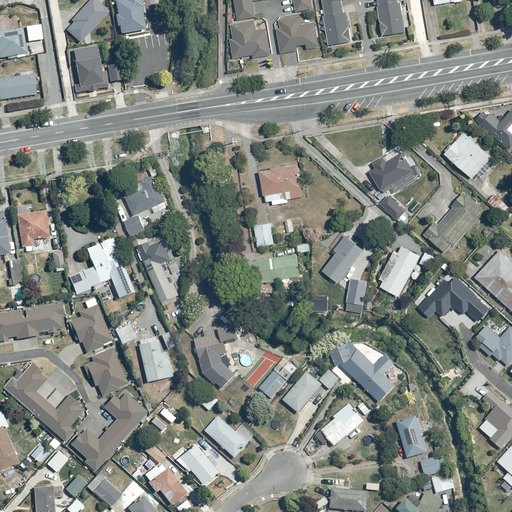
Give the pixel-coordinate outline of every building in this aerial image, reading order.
[(66,31),(79,43),(108,12),(94,0),(90,0),(71,21),(73,22),(66,31)] [(119,0),(114,1),(120,35),(145,30),(139,0),(119,0)] [(234,0),(237,21),(256,18),(253,2),(265,0),(234,0)] [(293,0),(295,12),(313,10),(311,0),(293,0)] [(322,0),(325,16),(323,16),(328,46),(351,42),(347,13),(344,14),(342,0),(345,0),(322,0)] [(376,0),(382,36),(405,32),(400,4),(399,4),(398,0),(376,0)] [(277,29),(281,54),(319,48),(315,23),(302,25),(300,17),(279,21),(280,28),(277,29)] [(40,19),(25,20),(26,35),(41,34),(40,19)] [(254,58),(271,56),(267,29),(256,31),(255,21),(231,25),(233,40),(230,40),(233,59),(253,56),(254,58)] [(0,58),(26,54),(22,28),(0,31),(0,58)] [(73,51),(78,88),(103,84),(97,47),(73,51)] [(32,75),(0,79),(0,100),(36,95),(32,75)] [(484,110),(474,121),(509,151),(511,147),(511,106),(511,107),(498,122),(484,110)] [(465,130),(443,155),(472,179),(493,155),(465,130)] [(376,169),(370,172),(379,190),(382,189),(384,192),(400,184),(398,180),(415,171),(405,152),(387,161),(385,157),(373,163),(376,169)] [(298,166),(259,172),(263,196),(264,196),(265,202),(272,201),(273,206),(289,204),(288,199),(303,197),(298,166)] [(146,189),(126,197),(134,216),(151,208),(153,212),(163,208),(160,203),(164,201),(155,180),(144,185),(146,189)] [(433,222),(423,234),(447,253),(486,206),(474,196),(470,201),(462,194),(453,205),(456,206),(439,227),(433,222)] [(407,210),(390,195),(381,206),(398,221),(407,210)] [(45,209),(15,213),(21,248),(33,246),(32,239),(49,237),(45,209)] [(4,215),(0,215),(0,255),(9,254),(4,215)] [(138,215),(124,222),(131,238),(145,231),(138,215)] [(293,217),(285,219),(287,233),(295,231),(293,217)] [(272,222),(254,224),(257,247),(275,245),(272,222)] [(160,235),(136,248),(164,303),(180,295),(173,281),(170,282),(161,265),(172,259),(160,235)] [(322,271),(338,283),(364,250),(345,235),(333,250),(336,252),(322,271)] [(90,287),(110,279),(118,298),(133,291),(111,238),(85,249),(92,265),(67,275),(76,295),(91,289),(90,287)] [(380,287),(398,297),(418,260),(395,248),(378,279),(383,281),(380,287)] [(62,250),(51,251),(53,272),(64,272),(62,250)] [(511,260),(501,250),(474,277),(511,311),(511,260)] [(438,258),(426,252),(419,264),(432,271),(438,258)] [(297,254),(248,262),(252,285),(300,277),(297,254)] [(20,258),(8,260),(11,285),(23,284),(20,258)] [(451,272),(418,308),(429,318),(437,310),(442,315),(453,304),(464,314),(468,310),(479,321),(490,309),(451,272)] [(368,282),(351,278),(348,290),(365,295),(368,282)] [(112,342),(93,297),(84,301),(87,308),(79,311),(81,316),(69,321),(78,343),(81,342),(86,353),(112,342)] [(62,303),(0,312),(0,341),(7,341),(6,338),(14,336),(15,340),(36,337),(35,332),(45,331),(45,334),(55,333),(54,328),(66,327),(62,303)] [(130,324),(115,331),(122,345),(137,338),(130,324)] [(218,336),(196,339),(203,374),(222,390),(236,375),(221,364),(220,354),(227,354),(226,343),(236,342),(234,325),(217,326),(218,336)] [(492,354),(508,367),(511,361),(511,330),(509,328),(501,338),(486,326),(477,337),(483,341),(479,346),(491,356),(492,354)] [(166,338),(138,344),(145,383),(174,377),(166,338)] [(335,367),(340,366),(379,403),(397,385),(350,340),(329,348),(335,367)] [(125,384),(112,348),(93,355),(96,362),(87,365),(94,385),(97,384),(101,395),(118,389),(117,386),(125,384)] [(12,376),(2,387),(64,442),(73,431),(68,427),(83,411),(67,397),(56,410),(35,391),(46,379),(30,365),(17,381),(12,376)] [(329,369),(319,379),(330,390),(340,379),(329,369)] [(274,370),(260,388),(273,399),(287,382),(274,370)] [(306,372),(282,400),(308,422),(325,402),(316,395),(324,387),(306,372)] [(209,390),(199,400),(210,411),(220,400),(209,390)] [(84,463),(95,473),(146,410),(126,393),(119,401),(112,396),(103,407),(117,419),(99,440),(84,428),(70,445),(88,459),(84,463)] [(491,438),(502,448),(511,436),(511,411),(490,393),(484,400),(494,409),(485,419),(498,430),(491,438)] [(363,401),(357,406),(366,417),(372,412),(363,401)] [(320,427),(334,445),(365,420),(351,402),(320,427)] [(0,470),(16,464),(12,454),(19,452),(12,436),(6,438),(1,426),(8,424),(0,405),(0,470)] [(218,415),(204,433),(235,459),(250,441),(218,415)] [(416,418),(397,423),(407,458),(426,452),(416,418)] [(146,440),(140,448),(159,463),(165,456),(146,440)] [(43,442),(31,455),(40,464),(52,450),(43,442)] [(218,472),(195,443),(178,456),(202,485),(218,472)] [(511,446),(498,462),(508,472),(503,478),(511,486),(511,446)] [(60,450),(47,464),(56,473),(69,459),(60,450)] [(438,470),(436,458),(422,461),(424,475),(432,474),(435,493),(441,492),(443,504),(455,502),(453,490),(457,489),(453,467),(445,469),(438,470)] [(155,493),(159,490),(170,505),(186,494),(167,468),(166,470),(161,463),(145,475),(150,481),(147,483),(155,493)] [(100,472),(87,486),(94,493),(95,492),(110,506),(121,495),(105,480),(106,479),(100,472)] [(77,475),(65,489),(73,496),(85,483),(77,475)] [(64,487),(34,488),(35,511),(61,511),(62,507),(54,507),(54,497),(64,497),(64,487)] [(332,487),(330,508),(368,511),(370,491),(332,487)] [(407,499),(397,510),(399,511),(436,511),(442,500),(425,493),(418,508),(407,499)] [(155,511),(144,497),(128,510),(130,511),(155,511)] [(76,498),(66,509),(69,511),(76,511),(84,504),(76,498)]
